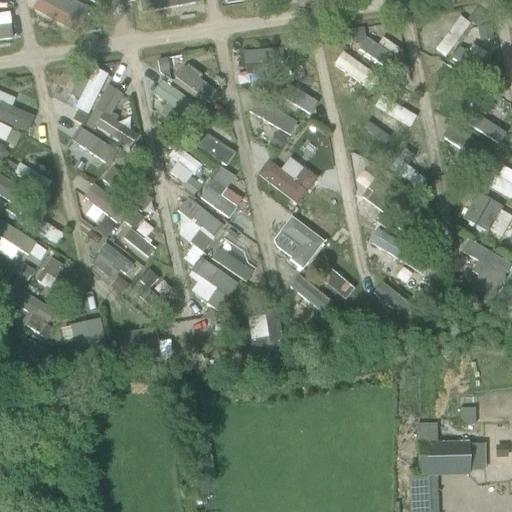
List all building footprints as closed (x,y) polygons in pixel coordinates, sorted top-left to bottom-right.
[(48,7),(41,21),(52,26),(56,18),(82,31),(92,9),(72,0),(36,0),(36,1),(48,7)] [(141,0),(140,0),(142,14),(193,7),(192,0),(141,0)] [(458,13),(440,35),(443,38),(435,49),(445,57),(471,23),(458,13)] [(488,28),(479,30),(481,40),(490,38),(488,28)] [(362,29),(348,32),(350,45),(365,42),(362,29)] [(366,41),(359,52),(387,71),(394,60),(366,41)] [(284,49),(245,51),(246,66),(284,64),(284,49)] [(342,52),(334,65),(363,84),(371,71),(342,52)] [(438,63),(430,76),(467,99),(472,92),(475,86),(438,63)] [(218,95),(199,82),(202,78),(188,67),(182,70),(174,80),(210,106),(218,95)] [(93,68),(75,117),(90,122),(107,73),(93,68)] [(107,85),(94,115),(110,122),(123,92),(107,85)] [(168,95),(187,115),(194,109),(175,88),(168,95)] [(8,104),(0,100),(0,115),(20,124),(31,99),(13,92),(8,104)] [(482,92),(475,101),(482,106),(488,97),(482,92)] [(402,134),(412,123),(383,97),(373,107),(402,134)] [(300,117),(257,98),(249,115),(292,134),(300,117)] [(471,127),(500,144),(507,133),(478,116),(471,127)] [(0,140),(6,143),(12,128),(0,123),(0,140)] [(77,131),(70,143),(106,163),(113,151),(77,131)] [(226,167),(234,154),(209,137),(200,150),(226,167)] [(294,137),(284,150),(316,175),(326,161),(294,137)] [(174,150),(167,159),(194,177),(200,168),(174,150)] [(499,152),(491,156),(495,164),(503,159),(499,152)] [(6,162),(1,170),(11,175),(16,168),(6,162)] [(273,162),(267,175),(302,191),(308,178),(273,162)] [(218,170),(212,181),(222,187),(228,176),(218,170)] [(511,192),(511,174),(494,173),(493,191),(511,192)] [(192,181),(184,191),(191,197),(199,187),(192,181)] [(406,205),(374,181),(367,191),(372,195),(366,204),(382,215),(374,225),(385,232),(406,205)] [(476,194),(461,221),(487,235),(488,233),(500,213),(502,209),(476,194)] [(36,197),(29,207),(39,214),(46,204),(36,197)] [(411,197),(407,204),(414,209),(419,202),(411,197)] [(186,200),(176,213),(199,231),(188,245),(201,255),(222,229),(186,200)] [(308,204),(298,216),(325,238),(335,226),(308,204)] [(132,213),(123,224),(133,232),(142,221),(132,213)] [(302,270),(326,246),(295,216),(271,241),(302,270)] [(34,234),(59,247),(66,234),(41,221),(34,234)] [(103,222),(96,232),(106,240),(114,230),(103,222)] [(128,231),(123,242),(149,255),(155,244),(128,231)] [(377,232),(371,246),(406,262),(412,249),(377,232)] [(228,234),(222,242),(229,246),(234,239),(228,234)] [(490,308),(510,267),(469,244),(462,254),(477,265),(472,275),(478,279),(472,289),(483,296),(480,303),(490,308)] [(50,260),(36,282),(40,285),(46,275),(54,280),(62,267),(50,260)] [(199,260),(189,274),(215,292),(205,306),(217,314),(236,286),(199,260)] [(22,266),(14,277),(25,284),(33,272),(22,266)] [(157,281),(149,274),(139,284),(144,289),(137,297),(161,321),(168,311),(148,291),(157,281)] [(301,276),(284,291),(310,320),(327,305),(301,276)] [(117,279),(109,288),(120,297),(128,288),(117,279)] [(418,316),(381,286),(372,297),(397,317),(392,324),(403,332),(418,316)] [(40,339),(54,315),(17,292),(10,304),(31,317),(23,329),(40,339)] [(209,311),(203,318),(210,324),(217,317),(209,311)] [(283,353),(277,312),(262,314),(267,341),(249,344),(252,358),(283,353)] [(99,322),(69,329),(77,367),(106,359),(99,322)] [(118,336),(116,336),(121,366),(159,360),(156,344),(154,331),(118,336)] [(461,409),(462,425),(475,425),(474,408),(461,409)] [(418,476),(408,476),(409,511),(437,511),(435,479),(467,478),(467,473),(467,444),(436,444),(416,445),(418,476)]
